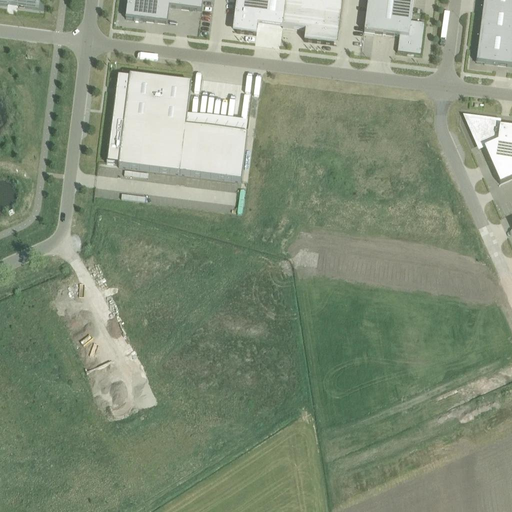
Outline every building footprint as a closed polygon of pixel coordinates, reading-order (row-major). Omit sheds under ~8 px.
[(37,0),(0,0),(0,4),(37,9),(37,0)] [(203,0),(127,0),(125,20),(167,25),(170,9),(202,13),(203,0)] [(236,0),(234,18),(238,18),(237,34),(256,36),(260,3),(285,6),(282,29),(305,32),(304,42),(334,46),(335,31),(340,31),(343,0),(236,0)] [(413,0),(367,0),(363,33),(399,38),(397,54),(420,57),(425,24),(411,22),(413,0)] [(511,0),(484,0),(476,64),(511,68),(511,0)] [(118,78),(107,165),(119,166),(119,169),(242,184),(248,136),(186,129),(192,85),(130,77),(130,80),(118,78)] [(500,186),(511,180),(511,128),(499,127),(499,129),(494,128),(495,123),(467,120),(479,145),(483,143),(485,148),(483,149),(500,186)] [(456,283),(327,340),(342,375),(337,378),(354,415),(501,351),(485,315),(490,312),(473,276),(478,274),(471,258),(455,265),(457,268),(450,271),(456,283)]
